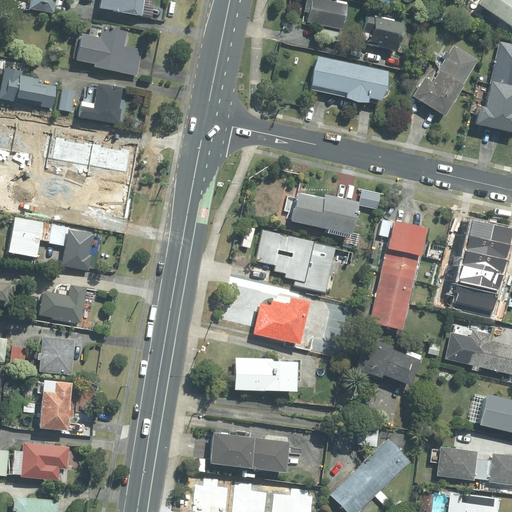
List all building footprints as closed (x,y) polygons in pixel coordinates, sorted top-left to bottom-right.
[(30,0),(29,9),(54,13),(56,0),(30,0)] [(101,0),(100,8),(142,15),(143,6),(151,8),(151,0),(101,0)] [(348,4),(327,0),(306,0),(302,23),(320,27),(319,35),(340,39),(348,4)] [(511,0),(479,0),(478,3),(511,25),(511,0)] [(404,23),(367,15),(362,40),(380,43),(380,47),(398,51),(404,23)] [(100,37),(82,33),(77,60),(94,63),(94,67),(137,76),(142,49),(125,46),(128,32),(102,26),(100,37)] [(511,43),(499,41),(485,107),(480,106),(476,124),(511,131),(511,43)] [(424,77),(413,95),(445,115),(454,102),(457,99),(456,98),(464,85),(463,85),(478,60),(453,44),(448,53),(445,51),(442,57),(445,59),(436,73),(437,73),(432,81),(424,77)] [(388,70),(317,56),(317,60),(315,59),(310,90),(346,97),(357,102),(368,102),(369,98),(382,100),(388,70)] [(22,71),(5,67),(0,91),(0,98),(53,109),(57,86),(38,82),(38,78),(21,75),(22,71)] [(94,108),(81,105),(79,117),(119,125),(122,108),(119,108),(123,88),(98,83),(94,108)] [(75,91),(62,89),(59,110),(71,112),(75,91)] [(67,121),(47,125),(49,138),(69,135),(67,121)] [(117,134),(82,127),(78,151),(62,148),(59,166),(103,174),(106,152),(114,153),(117,134)] [(58,173),(40,171),(38,180),(56,183),(58,173)] [(105,184),(72,179),(70,193),(76,194),(72,217),(100,221),(105,184)] [(380,192),(361,188),(358,205),(377,209),(380,192)] [(349,236),(357,199),(322,192),(321,197),(297,192),(291,221),(326,228),(325,231),(349,236)] [(94,230),(14,216),(7,253),(36,258),(39,240),(65,245),(61,266),(90,271),(92,256),(90,256),(94,230)] [(392,221),(382,218),(377,235),(387,238),(392,221)] [(426,228),(393,220),(370,322),(402,329),(426,228)] [(255,225),(244,223),(240,246),(251,248),(255,225)] [(334,247),(263,229),(255,262),(273,266),(273,270),(285,272),(284,276),(295,279),(294,284),(324,291),(334,247)] [(507,283),(511,260),(511,250),(463,239),(462,243),(450,240),(444,268),(507,283)] [(0,299),(7,301),(10,284),(0,282),(0,299)] [(68,296),(43,291),(38,315),(51,318),(51,320),(75,325),(76,321),(81,322),(87,288),(70,285),(68,296)] [(270,302),(259,300),(252,333),(300,342),(308,300),(279,294),(278,297),(272,296),(270,302)] [(449,330),(443,357),(471,363),(470,369),(478,370),(479,366),(511,372),(511,343),(490,339),(493,327),(469,322),(468,327),(455,324),(454,331),(449,330)] [(392,344),(366,335),(354,368),(380,377),(381,374),(410,384),(421,353),(406,348),(404,353),(390,348),(392,344)] [(75,339),(44,337),(41,372),(72,374),(75,339)] [(0,350),(1,344),(9,345),(10,339),(0,338),(0,350)] [(27,346),(11,345),(10,366),(26,366),(27,346)] [(297,359),(234,356),(233,387),(296,390),(297,359)] [(71,381),(43,379),(40,429),(68,431),(69,418),(73,418),(74,409),(69,409),(71,381)] [(511,398),(486,393),(479,423),(511,430),(511,398)] [(36,403),(22,402),(22,413),(35,414),(36,403)] [(377,424),(360,421),(357,444),(374,446),(377,424)] [(253,435),(212,431),(210,462),(252,465),(252,467),(286,470),(288,439),(285,439),(286,436),(267,434),(266,438),(253,437),(253,435)] [(410,462),(387,436),(329,494),(346,511),(358,511),(375,496),(385,506),(390,501),(380,491),(410,462)] [(70,446),(24,442),(21,477),(58,480),(59,468),(68,469),(70,446)] [(478,450),(440,444),(436,474),(474,479),(474,477),(489,479),(488,481),(511,484),(511,453),(491,451),(490,461),(477,459),(478,450)] [(9,450),(0,449),(0,476),(7,477),(9,450)] [(271,511),(277,497),(223,476),(212,504),(232,511),(271,511)] [(496,511),(499,498),(446,492),(445,507),(438,506),(438,511),(415,509),(414,511),(496,511)] [(59,511),(61,500),(14,497),(12,511),(59,511)]
